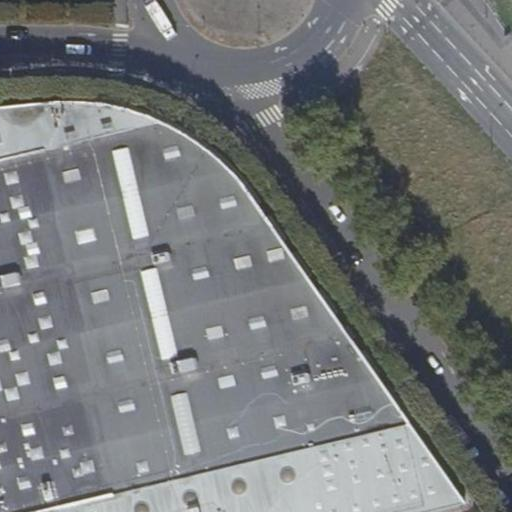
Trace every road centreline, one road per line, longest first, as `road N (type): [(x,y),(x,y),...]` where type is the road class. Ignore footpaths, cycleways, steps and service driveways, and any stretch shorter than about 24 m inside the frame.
road 1 (secondary): [(236,77),(511,476)]
road 2 (secondary): [(511,130),(384,0)]
road 3 (secondary): [(0,40),(168,49)]
road 4 (secondary): [(236,77),(294,64),(347,0)]
